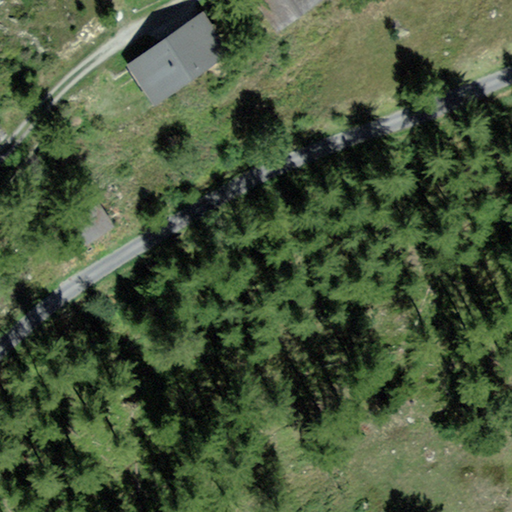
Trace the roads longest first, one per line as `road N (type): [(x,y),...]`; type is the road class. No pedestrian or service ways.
road 1 (unclassified): [(0,350),(85,279),(256,175),(511,76)]
road 2 (residential): [(180,0),(89,64),(0,148)]
